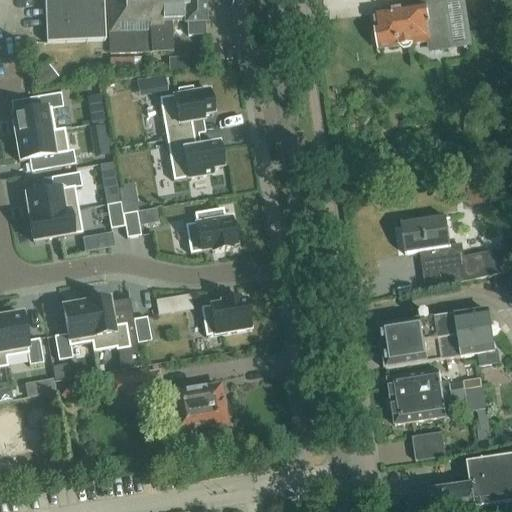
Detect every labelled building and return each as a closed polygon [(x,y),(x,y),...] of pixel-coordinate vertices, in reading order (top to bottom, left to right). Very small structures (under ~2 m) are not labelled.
[(43,0),(45,44),(109,42),(109,54),(172,53),(171,23),(184,22),(184,25),(186,24),(187,37),(204,36),(203,24),(205,24),(204,0),(43,0)] [(379,46),(379,50),(401,47),(405,49),(410,48),(412,45),(430,42),(431,51),(450,48),(446,18),(450,17),(447,2),(446,3),(446,0),(422,0),(424,8),(374,15),(376,33),(374,36),(375,44),(379,46)] [(178,97),(158,100),(166,142),(193,137),(191,125),(202,123),(201,118),(212,116),(208,92),(193,94),(192,88),(177,91),(178,97)] [(38,112),(10,117),(14,140),(54,133),(54,132),(51,111),(62,109),(60,95),(36,99),(38,112)] [(54,133),(14,140),(19,163),(46,159),(48,171),(75,166),(72,152),(68,153),(64,131),(54,132),(54,133)] [(193,137),(166,142),(173,183),(211,176),(210,172),(222,170),(218,145),(195,149),(193,137)] [(52,192),(24,197),(29,220),(78,212),(74,190),(81,189),(79,175),(50,180),(52,192)] [(120,205),(106,207),(110,231),(124,229),(122,216),(120,205)] [(195,225),(184,227),(189,256),(211,252),(211,255),(231,251),(231,249),(235,248),(230,219),(224,220),(223,211),(194,216),(195,225)] [(78,212),(29,220),(33,244),(82,235),(78,212)] [(136,214),(122,216),(124,229),(126,241),(140,238),(136,214)] [(428,291),(461,284),(507,274),(504,254),(463,260),(462,247),(450,249),(445,219),(405,225),(409,255),(426,252),(429,269),(425,269),(427,286),(428,291)] [(108,301),(85,305),(91,344),(91,345),(92,354),(93,354),(115,350),(115,353),(129,350),(125,326),(113,328),(108,301)] [(220,306),(200,310),(205,339),(250,331),(245,302),(240,303),(239,301),(220,304),(220,306)] [(66,336),(53,338),(57,362),(71,360),(69,348),(91,345),(91,344),(85,305),(61,309),(66,336)] [(495,352),(492,337),(498,336),(500,333),(499,329),(496,327),(491,328),(489,313),(488,313),(488,312),(429,322),(428,315),(425,313),(421,314),(419,317),(420,324),(394,328),(398,349),(399,349),(402,369),(478,356),(480,367),(500,364),(498,351),(495,352)] [(21,315),(0,319),(0,331),(5,359),(6,359),(27,355),(29,367),(43,365),(39,341),(26,343),(21,315)] [(144,318),(132,321),(136,344),(148,342),(144,318)] [(387,380),(391,403),(464,392),(463,384),(442,388),(439,371),(387,380)] [(126,382),(129,396),(160,391),(158,377),(126,382)] [(171,395),(177,433),(227,426),(221,387),(171,395)] [(466,400),(464,392),(391,403),(395,427),(447,418),(445,403),(466,400)] [(42,414),(23,415),(25,455),(44,455),(42,414)] [(413,439),(416,462),(446,458),(442,434),(413,439)] [(506,511),(506,509),(506,506),(511,505),(511,456),(482,461),(482,462),(467,464),(469,477),(470,487),(431,493),(434,511),(506,511)]
